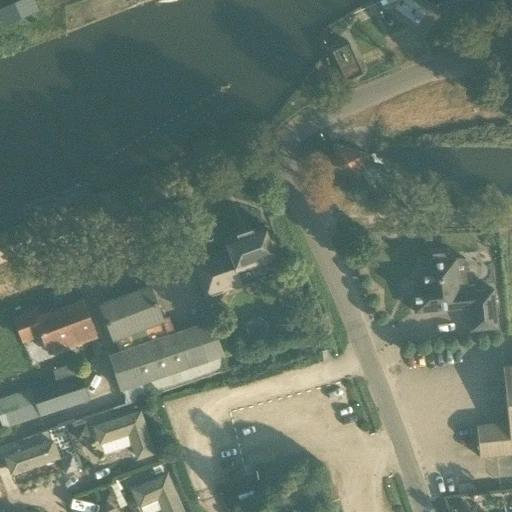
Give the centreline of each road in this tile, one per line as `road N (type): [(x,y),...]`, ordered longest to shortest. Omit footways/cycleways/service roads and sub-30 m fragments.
road 1 (unclassified): [(424,511),(322,230)]
road 2 (unclassified): [(0,261),(277,153)]
road 3 (unclassified): [(277,153),(308,119),(511,32)]
road 4 (unclassified): [(511,209),(322,230)]
